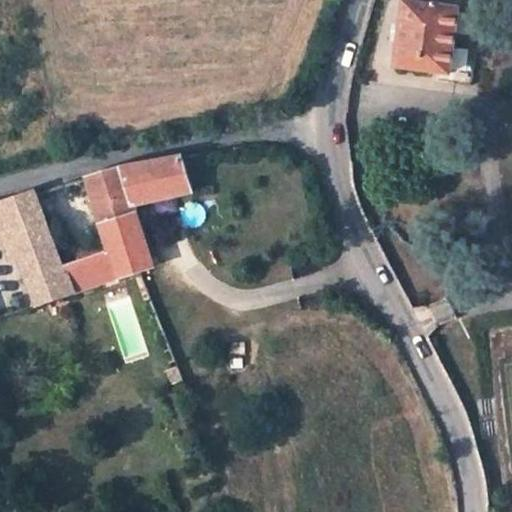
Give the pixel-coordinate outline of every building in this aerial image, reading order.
[(485,4),(462,4),(405,3),(402,69),(459,72),(485,74),(485,4)] [(485,74),(459,72),(458,82),(481,84),(485,74)] [(64,271),(73,296),(140,273),(158,267),(138,208),(168,199),(194,193),(184,156),(163,159),(144,163),(128,166),(111,171),(89,179),(110,256),(64,271)] [(35,189),(0,207),(9,231),(3,233),(13,262),(19,260),(31,294),(15,299),(20,314),(73,296),(64,271),(38,195),(35,189)] [(0,231),(3,233),(9,231),(0,207),(0,231)]
